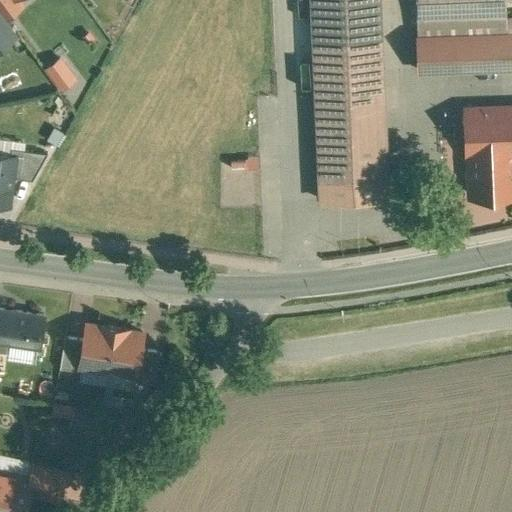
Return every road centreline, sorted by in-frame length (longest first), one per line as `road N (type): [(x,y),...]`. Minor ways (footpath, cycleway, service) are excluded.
road 1 (unclassified): [(264,290),(237,345),(92,511)]
road 2 (tertiary): [(264,290),(91,279),(0,263)]
road 3 (tertiary): [(511,254),(264,290)]
